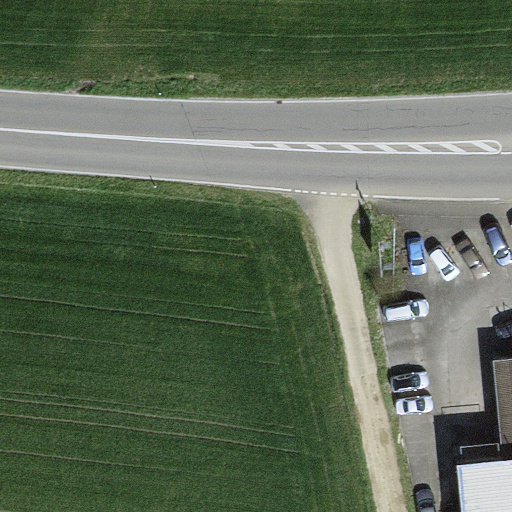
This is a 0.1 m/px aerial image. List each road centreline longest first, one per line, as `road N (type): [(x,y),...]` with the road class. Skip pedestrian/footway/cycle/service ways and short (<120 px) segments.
road 1 (primary): [(511,150),(318,148),(0,125)]
road 2 (track): [(318,148),(397,511)]
